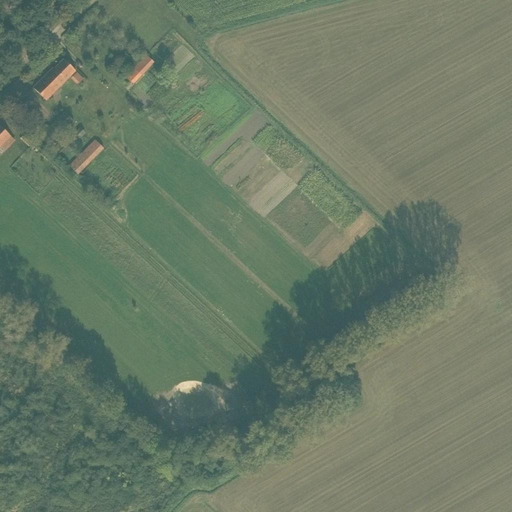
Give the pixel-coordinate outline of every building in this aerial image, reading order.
[(154,63),(146,55),(125,77),(133,85),(154,63)] [(53,68),(33,88),(40,95),(46,101),(70,77),(75,72),(75,71),(71,67),(64,60),(55,69),(53,68)] [(47,147),(74,122),(65,112),(38,137),(47,147)] [(0,147),(11,137),(0,126),(0,147)] [(54,151),(59,157),(85,134),(79,128),(54,151)] [(104,150),(95,141),(69,166),(78,175),(104,150)]
